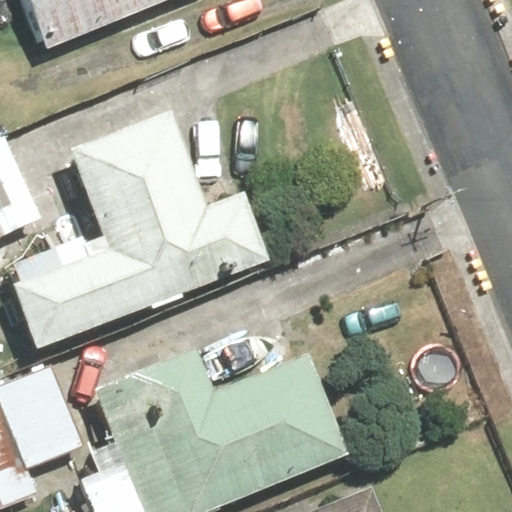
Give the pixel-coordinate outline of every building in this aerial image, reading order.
[(14,0),(38,56),(174,0),(14,0)] [(160,119),(59,157),(97,257),(0,293),(0,302),(21,357),(263,265),(238,199),(196,215),(160,119)] [(188,351),(84,396),(134,511),(218,511),(344,458),(301,360),(209,400),(188,351)] [(59,374),(0,399),(0,489),(91,451),(59,374)] [(372,511),(365,494),(320,511),(372,511)]
